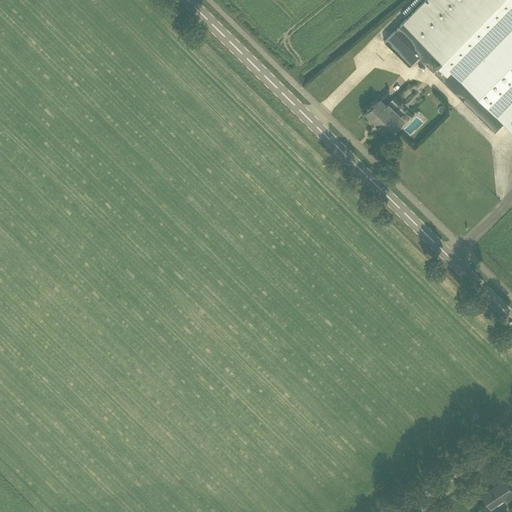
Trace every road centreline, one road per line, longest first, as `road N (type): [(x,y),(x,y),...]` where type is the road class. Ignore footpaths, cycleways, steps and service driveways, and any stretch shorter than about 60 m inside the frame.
road 1 (secondary): [(511,318),(187,0)]
road 2 (unclassified): [(399,511),(511,433)]
